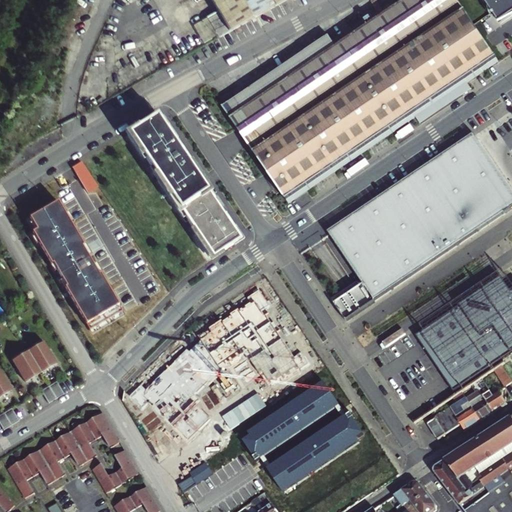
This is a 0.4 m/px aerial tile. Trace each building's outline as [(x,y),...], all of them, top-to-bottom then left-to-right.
[(209,0),(214,8),(203,14),(214,37),(282,0),(209,0)] [(496,58),(455,0),(407,0),(366,29),(359,20),(331,40),(327,34),(225,106),(288,197),(418,112),(422,118),(466,89),(460,81),(496,58)] [(511,0),(483,0),(499,22),(511,13),(511,0)] [(242,239),(157,114),(130,131),(213,258),(242,239)] [(511,195),(471,138),(330,233),(364,287),(335,306),(345,322),(511,211),(511,195)] [(97,186),(81,161),(70,168),(87,193),(97,186)] [(83,245),(57,201),(29,217),(36,230),(32,232),(51,264),(53,263),(66,286),(65,287),(90,330),(122,311),(100,273),(98,274),(82,246),(83,245)] [(495,284),(486,290),(511,328),(511,293),(508,288),(502,278),(495,284)] [(511,328),(486,290),(417,335),(454,392),(511,353),(511,328)] [(167,418),(189,441),(211,420),(191,399),(221,370),(249,352),(254,360),(251,361),(261,376),(264,374),(272,386),(283,378),(285,381),(309,365),(302,354),(295,358),(267,317),(266,317),(262,312),(270,306),(260,291),(248,299),(253,306),(242,314),(240,311),(233,315),(235,318),(225,325),(223,322),(211,330),(213,334),(202,341),(190,353),(188,350),(175,363),(178,365),(168,375),(166,372),(153,384),(156,387),(149,393),(142,386),(130,397),(142,410),(151,402),(155,406),(153,409),(164,421),(167,418)] [(64,359),(51,337),(32,348),(45,370),(64,359)] [(32,348),(15,357),(28,379),(45,370),(32,348)] [(18,385),(6,363),(0,366),(0,390),(2,394),(18,385)] [(63,377),(48,386),(55,399),(70,390),(63,377)] [(339,404),(327,387),(245,442),(256,458),(254,459),(257,463),(262,460),(260,457),(339,404)] [(479,391),(493,413),(505,405),(497,392),(491,396),(486,387),(479,391)] [(479,422),(493,413),(479,391),(465,399),(479,422)] [(464,432),(479,422),(465,399),(450,409),(460,426),(464,432)] [(18,402),(2,411),(10,424),(25,415),(18,402)] [(435,442),(460,426),(450,409),(424,425),(435,442)] [(121,440),(105,413),(74,431),(90,457),(97,453),(91,443),(102,437),(109,448),(121,440)] [(271,474),(282,491),(364,435),(353,420),(355,419),(352,414),(348,418),(350,421),(271,474)] [(511,511),(511,419),(446,462),(460,481),(467,475),(475,486),(481,482),(486,487),(461,506),(465,511),(511,511)] [(66,472),(60,461),(72,454),(79,465),(90,457),(74,431),(40,449),(56,478),(66,472)] [(229,440),(208,453),(217,466),(237,453),(229,440)] [(27,476),(40,470),(46,483),(56,478),(40,449),(6,469),(21,498),(34,490),(27,476)] [(102,465),(91,472),(105,495),(141,474),(127,450),(116,457),(123,469),(109,478),(102,465)] [(193,477),(197,484),(214,473),(206,462),(191,473),(193,477)] [(460,481),(446,462),(436,469),(435,473),(461,506),(486,487),(481,482),(475,486),(467,475),(460,481)] [(197,484),(193,477),(179,485),(184,493),(197,484)] [(412,507),(427,494),(418,484),(414,482),(394,496),(406,509),(403,511),(411,511),(412,511),(414,509),(412,507)] [(148,486),(113,507),(115,511),(132,511),(142,507),(145,511),(160,511),(162,511),(148,486)] [(0,506),(5,511),(8,511),(15,506),(0,489),(0,506)] [(364,499),(358,491),(354,494),(359,502),(364,499)] [(272,503),(265,493),(262,495),(268,505),(272,503)] [(435,511),(437,511),(436,505),(427,494),(412,507),(414,509),(412,511),(435,511)] [(257,511),(260,511),(253,501),(249,504),(254,511),(257,511)]
